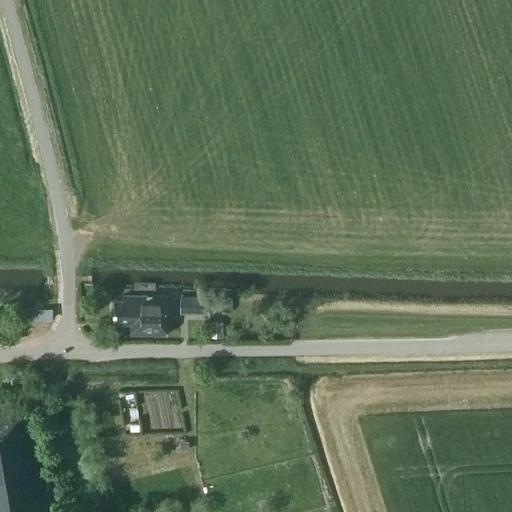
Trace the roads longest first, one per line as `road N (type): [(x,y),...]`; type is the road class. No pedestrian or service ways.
road 1 (unclassified): [(71,352),(511,345)]
road 2 (unclassified): [(5,0),(51,164),(67,255),(71,352)]
